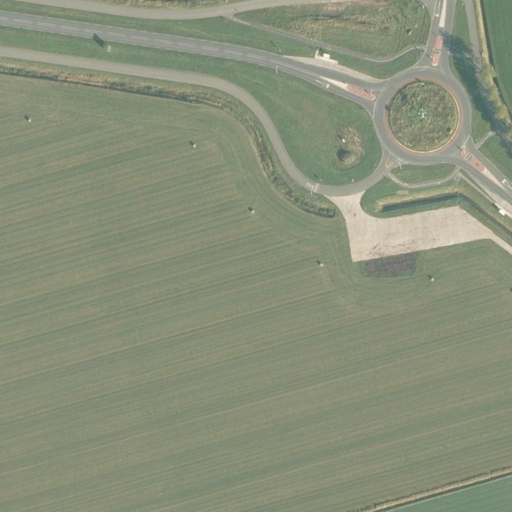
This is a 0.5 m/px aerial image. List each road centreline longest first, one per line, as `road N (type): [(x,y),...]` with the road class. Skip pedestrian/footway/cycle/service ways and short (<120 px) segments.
road 1 (unclassified): [(0,51),(234,90),(255,107),(299,178),(322,190),(364,185),(396,151)]
road 2 (primary): [(381,100),(252,55),(0,18)]
road 3 (unclassified): [(43,0),(160,15),(298,0)]
road 4 (unclassified): [(511,147),(485,97),(468,0)]
